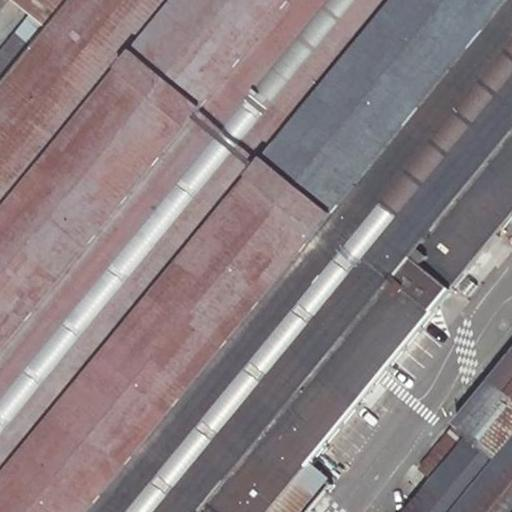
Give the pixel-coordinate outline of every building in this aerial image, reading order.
[(511,0),(79,0),(54,31),(0,97),(0,511),(271,511),(511,218),(511,0)] [(79,0),(17,0),(35,15),(54,31),(79,0)] [(35,15),(0,57),(0,97),(54,31),(35,15)] [(511,511),(511,357),(457,425),(472,437),(436,481),(410,511),(511,511)] [(457,425),(422,469),(436,481),(472,437),(457,425)]
